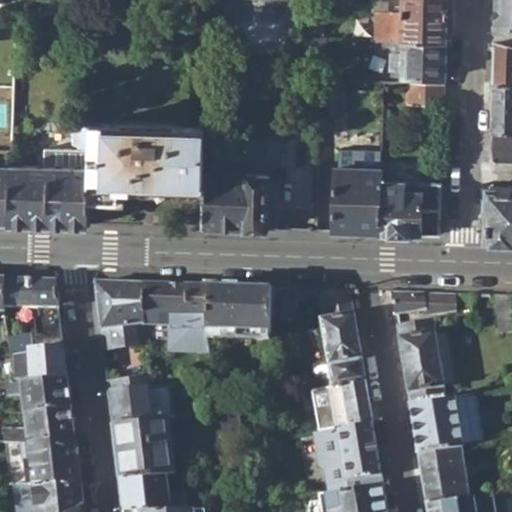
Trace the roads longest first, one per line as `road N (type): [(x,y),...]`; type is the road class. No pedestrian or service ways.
road 1 (tertiary): [(79,250),(371,258)]
road 2 (residential): [(108,511),(79,250)]
road 3 (residential): [(463,261),(471,0)]
road 4 (residential): [(411,511),(371,258)]
